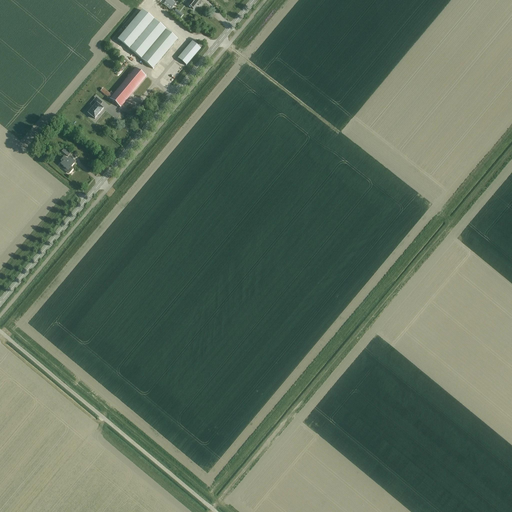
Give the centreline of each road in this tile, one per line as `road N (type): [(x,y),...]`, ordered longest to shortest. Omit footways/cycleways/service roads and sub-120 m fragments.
road 1 (tertiary): [(0,302),(253,0)]
road 2 (unclassified): [(214,511),(0,331)]
road 3 (track): [(220,39),(338,132)]
